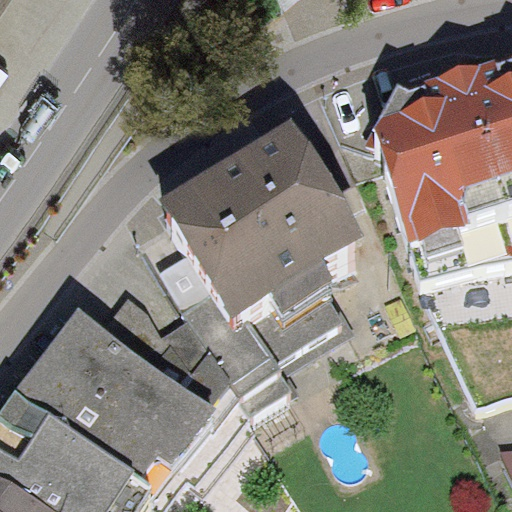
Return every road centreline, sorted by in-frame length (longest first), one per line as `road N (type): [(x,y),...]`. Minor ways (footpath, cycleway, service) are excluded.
road 1 (residential): [(511,5),(440,15),(238,96),(139,174),(0,340)]
road 2 (secondary): [(137,0),(0,202)]
